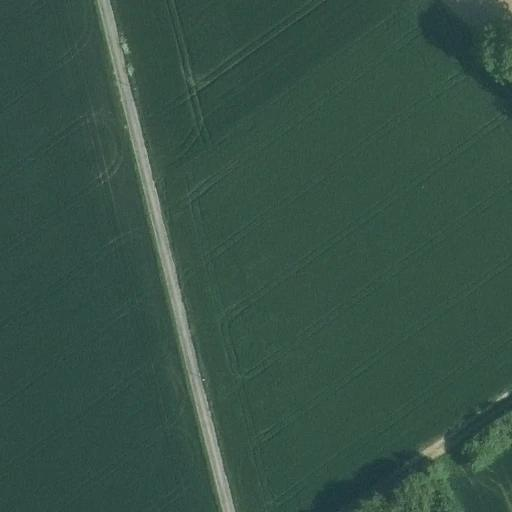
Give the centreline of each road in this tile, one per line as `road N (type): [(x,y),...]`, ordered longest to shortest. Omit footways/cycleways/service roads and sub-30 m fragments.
road 1 (unclassified): [(105,0),(233,511)]
road 2 (track): [(511,393),(345,511)]
